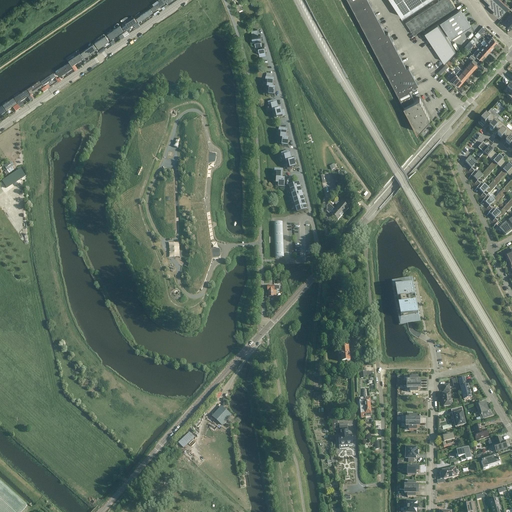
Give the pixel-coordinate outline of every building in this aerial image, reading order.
[(154,0),(148,5),(154,13),(167,4),(164,0),(154,0)] [(348,0),(403,104),(414,98),(409,89),(418,85),(409,67),(407,68),(388,33),(388,32),(386,33),(368,0),(348,0)] [(390,0),(402,17),(403,17),(419,6),(423,4),(424,3),(423,3),(424,3),(425,3),(428,0),(390,0)] [(414,34),(455,7),(450,0),(438,0),(405,22),(414,34)] [(494,9),(502,1),(500,0),(492,0),(490,2),(489,3),(488,4),(494,10),(494,9)] [(499,17),(508,7),(502,1),(494,9),(494,10),(493,11),(499,17)] [(133,14),(139,24),(154,14),(148,5),(133,14)] [(451,38),(471,25),(460,9),(440,22),(451,38)] [(120,23),(126,33),(139,24),(133,15),(120,23)] [(105,33),(112,42),(126,33),(119,23),(105,33)] [(438,24),(425,33),(444,62),(455,50),(438,24)] [(257,30),(251,31),(252,37),(253,43),(255,43),(256,46),(262,44),(261,35),(258,36),(257,30)] [(93,41),(98,49),(100,51),(112,43),(105,33),(93,41)] [(492,37),(488,41),(494,47),(498,42),(492,37)] [(473,43),(475,40),(472,38),(465,47),(469,50),(474,43),(473,43)] [(484,38),(482,39),(486,43),(484,46),(490,51),(494,47),(488,41),(484,38)] [(79,51),(85,60),(98,51),(92,42),(79,51)] [(264,44),(262,44),(256,46),(257,55),(266,53),(264,44)] [(482,48),(480,50),(486,55),(490,51),(484,46),(482,44),(480,46),(482,48)] [(65,56),(73,69),(85,60),(79,51),(77,48),(65,56)] [(478,48),(472,54),(476,57),(477,56),(482,60),(486,55),(480,50),(478,48)] [(470,62),(467,66),(473,70),(477,65),(476,64),(478,61),(471,55),(469,58),(472,60),(470,62)] [(53,71),(59,79),(73,69),(67,61),(53,71)] [(462,61),(460,62),(466,67),(463,70),(463,71),(468,75),(473,70),(467,66),(462,61)] [(456,73),(456,74),(458,76),(463,81),(468,75),(463,71),(463,70),(461,68),(459,70),(456,73)] [(39,80),(44,88),(58,79),(52,72),(39,80)] [(266,80),(265,86),(267,86),(267,89),(273,90),(274,81),(272,81),(273,75),(266,74),(266,80)] [(455,75),(450,81),(455,85),(457,87),(458,85),(459,86),(463,81),(458,76),(456,74),(455,75)] [(26,89),(31,97),(44,89),(39,81),(26,89)] [(13,98),(19,106),(31,98),(26,89),(13,98)] [(404,105),(418,132),(430,118),(419,97),(404,105)] [(1,106),(7,114),(18,106),(12,98),(1,106)] [(270,104),(268,105),(269,111),(272,110),(273,113),(279,112),(279,111),(275,100),(269,101),(270,104)] [(498,102),(492,109),(498,114),(504,108),(498,102)] [(284,110),(279,111),(279,112),(273,113),(274,119),(286,116),(284,110)] [(489,112),(481,121),(485,124),(488,121),(492,125),(497,120),(499,117),(491,110),(489,112)] [(167,187),(166,191),(167,217),(168,217),(169,223),(174,223),(175,231),(176,231),(176,230),(176,206),(177,206),(179,207),(179,208),(194,207),(201,258),(203,270),(202,272),(200,271),(194,288),(199,289),(201,290),(212,259),(213,258),(213,257),(220,257),(220,256),(220,250),(220,249),(219,249),(211,248),(211,246),(205,205),(205,201),(207,179),(208,163),(215,162),(216,157),(215,154),(209,153),(201,118),(200,118),(199,118),(199,120),(193,121),(199,141),(194,190),(194,198),(194,199),(178,199),(178,200),(177,201),(175,201),(175,175),(172,175),(173,184),(167,184),(167,187)] [(492,125),(489,128),(490,128),(493,131),(493,132),(496,128),(501,132),(506,127),(497,120),(492,125)] [(279,130),(278,137),(281,137),(280,140),(286,141),(288,132),(285,131),(286,128),(279,127),(279,130)] [(501,132),(498,135),(502,139),(505,136),(509,140),(511,136),(511,132),(506,127),(501,132)] [(493,152),(483,143),(474,153),(484,162),(488,157),(493,152)] [(283,155),(281,156),(283,162),(285,161),(286,164),(292,162),(289,150),(283,152),(283,155)] [(503,160),(493,152),(488,157),(493,162),(489,167),(493,171),(497,166),(503,160)] [(468,172),(472,175),(476,170),(484,162),(474,153),(465,163),(466,163),(472,168),(468,172)] [(511,168),(508,165),(503,160),(497,166),(503,171),(497,178),(501,181),(507,174),(511,168)] [(8,173),(15,169),(10,161),(4,166),(8,173)] [(297,161),(292,162),(286,164),(287,170),(299,167),(297,161)] [(482,175),(476,170),(472,175),(478,181),(474,185),(478,188),(482,183),(493,171),(489,167),(482,175)] [(511,168),(507,174),(511,178),(511,179),(502,190),(507,194),(511,188),(511,168)] [(6,188),(25,176),(21,170),(20,169),(2,181),(2,182),(6,188)] [(275,171),(274,177),(277,177),(276,180),(283,181),(283,172),(275,171)] [(488,188),(482,183),(478,188),(484,193),(480,197),(484,200),(488,196),(501,181),(497,178),(488,188)] [(285,181),(283,181),(276,180),(276,188),(284,189),(285,181)] [(493,200),(488,196),(484,200),(490,206),(486,210),(490,213),(494,208),(507,194),(502,190),(493,200)] [(492,222),(495,225),(498,222),(498,223),(511,207),(511,198),(511,199),(499,213),(494,208),(490,213),(496,219),(492,222)] [(342,203),(340,204),(337,201),(335,204),(338,207),(337,209),(343,214),(349,208),(342,203)] [(331,206),(330,206),(327,203),(326,204),(326,205),(328,208),(329,207),(326,210),(329,213),(338,220),(343,214),(337,209),(335,210),(331,206)] [(502,226),(498,223),(498,222),(495,225),(504,235),(511,231),(510,228),(511,226),(511,225),(508,221),(502,226)] [(282,223),(274,224),(276,258),(284,258),(282,223)] [(401,317),(402,324),(419,321),(411,278),(394,281),(395,288),(394,288),(395,294),(396,300),(398,300),(399,306),(397,306),(398,312),(399,312),(400,317),(401,317)] [(274,297),(276,297),(276,291),(277,291),(276,290),(279,290),(279,286),(268,287),(268,291),(269,297),(274,297)] [(170,292),(170,294),(170,296),(171,297),(172,298),(174,299),(175,299),(176,299),(178,299),(180,299),(181,298),(181,297),(182,296),(179,295),(179,294),(180,293),(180,292),(179,292),(179,291),(178,290),(177,290),(176,290),(175,287),(173,287),(172,288),(171,289),(171,290),(170,291),(170,292)] [(345,366),(350,366),(350,361),(350,355),(349,355),(348,348),(341,349),(342,362),(344,362),(345,366)] [(443,402),(444,407),(451,406),(450,393),(449,393),(449,391),(450,391),(449,385),(443,385),(443,392),(444,392),(444,394),(442,394),(443,399),(443,400),(443,401),(443,402)] [(468,386),(461,388),(464,400),(471,398),(470,394),(470,393),(471,393),(470,390),(469,390),(468,386)] [(360,398),(361,408),(370,407),(369,397),(366,398),(365,393),(363,393),(363,398),(360,398)] [(475,404),(482,420),(494,416),(487,404),(483,405),(482,402),(483,402),(483,401),(475,404)] [(212,416),(222,426),(232,416),(222,406),(212,416)] [(370,407),(361,408),(362,418),(366,417),(366,420),(371,420),(372,422),(374,422),(373,419),(373,416),(371,417),(370,407)] [(461,408),(451,410),(456,427),(465,425),(462,412),(463,412),(461,408)] [(341,436),(338,437),(339,449),(349,448),(349,446),(352,446),(352,444),(353,444),(352,437),(349,437),(349,436),(348,436),(347,424),(340,425),(341,436)] [(480,425),(474,427),(476,432),(474,433),(476,441),(489,437),(486,429),(481,431),(481,429),(480,425)] [(454,445),(455,445),(454,441),(453,435),(454,435),(453,431),(444,434),(444,437),(443,438),(443,440),(442,440),(444,448),(450,446),(450,447),(454,446),(454,445)] [(195,438),(190,432),(179,443),(184,448),(195,438)] [(496,452),(507,448),(505,441),(502,442),(501,438),(495,440),(496,444),(494,445),(496,452)] [(416,449),(406,448),(406,459),(408,459),(408,462),(414,463),(414,459),(416,459),(416,456),(418,456),(418,452),(416,452),(416,449)] [(469,448),(458,450),(460,457),(461,457),(461,458),(460,458),(461,461),(471,459),(469,448)] [(482,461),(483,461),(483,462),(484,462),(481,463),(483,467),(482,468),(483,469),(484,470),(485,470),(486,469),(488,468),(489,468),(488,468),(487,467),(500,463),(499,461),(500,461),(499,459),(498,457),(493,459),(492,457),(482,460),(482,461)] [(415,466),(415,465),(411,465),(411,466),(408,466),(407,475),(416,475),(416,472),(419,472),(419,467),(415,466)] [(444,479),(444,480),(457,477),(456,475),(458,474),(459,473),(458,471),(457,471),(456,471),(455,468),(442,471),(442,472),(440,472),(440,480),(444,479)] [(290,509),(289,510),(289,511),(294,511),(294,509),(292,509),(292,504),(293,504),(292,500),(291,500),(290,495),(292,495),(291,491),(290,491),(289,486),(290,485),(290,482),(288,482),(287,477),(289,476),(288,473),(283,474),(284,477),(285,478),(287,477),(287,482),(286,482),(285,483),(285,486),(287,487),(288,486),(289,491),(287,491),(286,492),(287,495),(288,496),(289,495),(290,500),(289,500),(288,501),(288,504),(290,505),(291,505),(292,509),(290,509)] [(489,501),(492,511),(501,511),(497,499),(489,501)] [(417,507),(417,503),(407,502),(406,511),(416,511),(417,510),(418,510),(418,507),(417,507)] [(476,511),(475,503),(466,505),(467,511),(476,511)]
